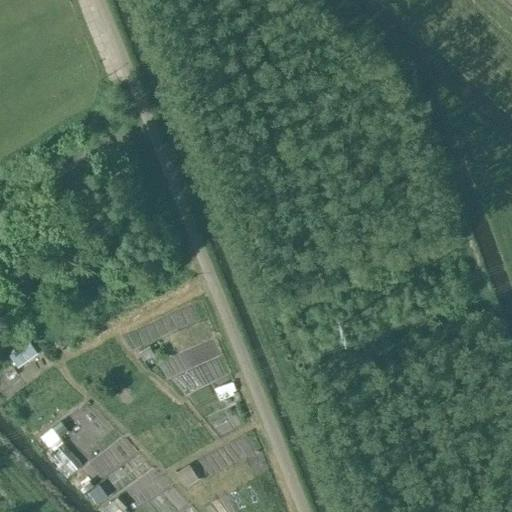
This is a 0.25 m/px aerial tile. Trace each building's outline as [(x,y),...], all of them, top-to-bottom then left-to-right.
[(29,342),(9,356),(18,368),(37,353),(29,342)] [(149,347),(139,353),(144,362),(155,355),(149,347)] [(54,364),(19,397),(49,429),(84,396),(54,364)] [(83,482),(107,502),(121,486),(118,479),(102,466),(100,460),(86,465),(101,448),(97,438),(87,430),(100,425),(94,407),(87,402),(82,407),(88,422),(62,432),(58,428),(38,436),(41,443),(60,459),(59,458),(81,476),(83,482)] [(113,500),(103,508),(105,511),(120,511),(122,511),(113,500)]
